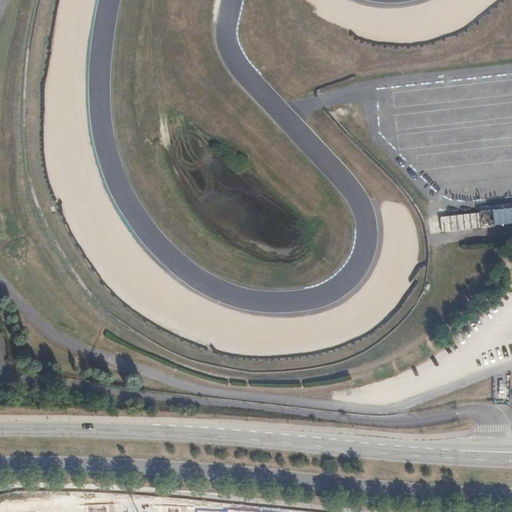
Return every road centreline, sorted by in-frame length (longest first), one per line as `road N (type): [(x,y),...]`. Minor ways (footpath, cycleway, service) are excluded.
road 1 (unknown): [(94,0),(86,59),(94,144),(116,206),(158,265),(204,295),(246,309),(308,309),(338,293),(355,274),(361,225),(313,146),(264,106),(245,78),(231,37),(234,0)]
road 2 (secondary): [(511,461),(174,431),(0,426)]
road 3 (secondary): [(0,465),(511,495)]
